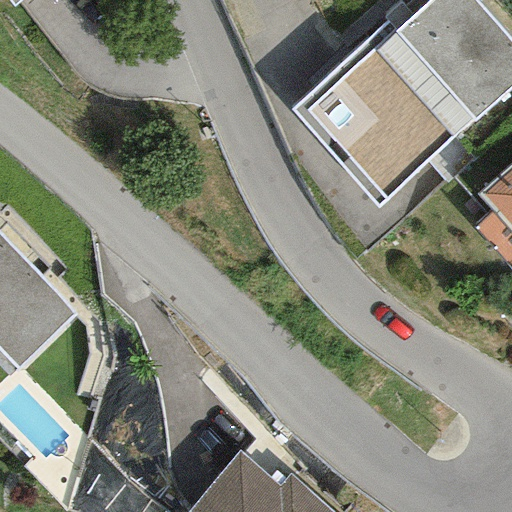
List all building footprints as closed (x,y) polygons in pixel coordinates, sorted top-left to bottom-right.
[(0,0),(0,6),(11,19),(32,0),(0,0)] [(511,46),(472,0),(421,0),(289,113),(371,208),(511,88),(511,46)] [(511,168),(465,209),(511,263),(511,168)] [(0,388),(3,392),(74,325),(0,246),(0,388)] [(276,492),(246,463),(197,511),(321,511),(293,484),(276,492)]
